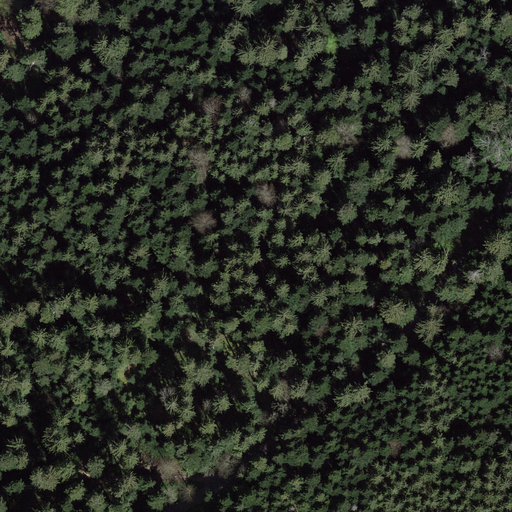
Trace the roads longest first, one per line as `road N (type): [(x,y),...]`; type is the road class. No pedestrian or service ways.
road 1 (track): [(289,414),(262,393),(244,334),(255,185),(295,99),(337,71),(244,92),(230,67),(201,50),(132,65),(52,62),(0,25)]
road 2 (unclassified): [(511,189),(372,341),(289,414),(217,462),(168,511)]
road 3 (track): [(7,511),(48,482),(143,461),(217,462),(278,511)]
